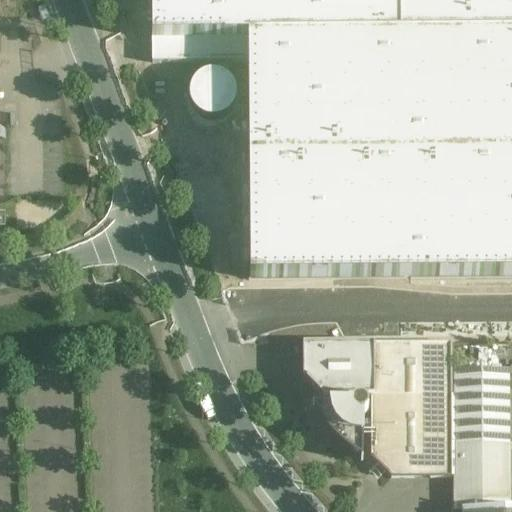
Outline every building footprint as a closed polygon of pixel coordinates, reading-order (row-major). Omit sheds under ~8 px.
[(401,0),(151,0),(152,38),(249,38),(401,36),(401,0)] [(511,0),(401,0),(401,36),(511,34),(511,0)] [(249,63),(251,278),(511,276),(511,34),(401,36),(249,38),(249,63)] [(249,38),(152,38),(152,64),(249,63),(249,38)] [(450,346),(302,347),(303,381),(323,400),(371,398),(451,398),(450,346)] [(451,398),(451,480),(454,480),(454,511),(509,511),(509,372),(453,373),(454,398),(451,398)] [(391,480),(451,480),(451,398),(371,398),(371,420),(371,437),(372,461),(371,461),(391,481),(391,480)] [(352,407),(352,408),(325,409),(325,410),(327,410),(329,414),(331,417),(332,420),(334,424),(337,427),(339,430),(341,432),(344,435),(346,438),(349,441),(352,443),(355,445),(357,447),(359,448),(361,449),(361,451),(363,451),(362,420),(362,419),(364,418),(365,417),(367,414),(368,411),(367,408),(366,405),(363,403),(359,403),(356,403),(353,405),(352,407)] [(325,410),(325,409),(312,409),(312,411),(313,411),(314,413),(315,416),(317,419),(319,423),(321,426),(324,431),(327,435),(330,439),(333,442),(336,446),(339,449),(342,452),(346,455),(350,458),(353,460),(357,462),(361,464),(361,465),(363,465),(363,451),(361,451),(361,449),(359,448),(357,447),(355,445),(352,443),(349,441),(346,438),(344,435),(341,432),(339,430),(337,427),(334,424),(332,420),(331,417),(329,414),(327,410),(325,410)] [(371,420),(362,420),(363,437),(371,437),(371,420)]
